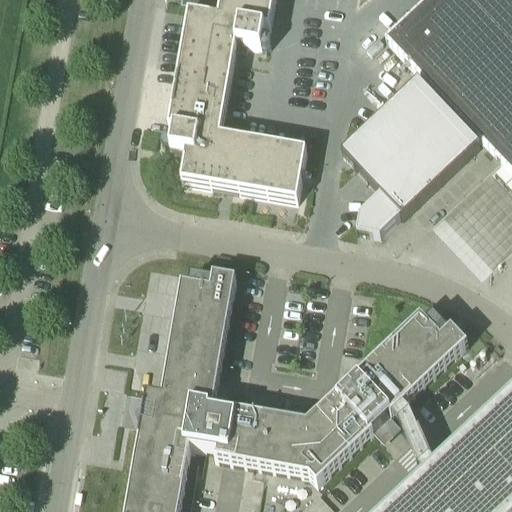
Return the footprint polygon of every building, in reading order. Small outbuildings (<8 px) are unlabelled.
[(163,145),(162,151),(165,156),(187,160),(181,189),(298,210),(307,157),(221,142),(236,58),(247,60),(249,53),(267,57),(271,53),(272,48),(269,43),(264,42),(266,35),(270,36),(276,0),(207,0),(204,21),(189,19),(169,135),(174,136),(173,143),(168,142),(163,145)] [(511,0),(434,0),(385,47),(483,150),(511,180),(511,0)] [(419,88),(342,161),(381,202),(360,222),(357,240),(381,244),(401,224),(403,226),(480,153),(419,88)] [(148,402),(143,431),(128,511),(182,511),(191,457),(216,461),(215,468),(309,484),(318,493),(468,352),(453,335),(449,338),(434,323),(427,329),(421,324),(307,430),(224,416),(224,417),(215,416),(237,286),(214,282),(213,287),(191,283),(190,293),(182,292),(162,404),(148,402)] [(511,511),(511,419),(413,511),(511,511)]
